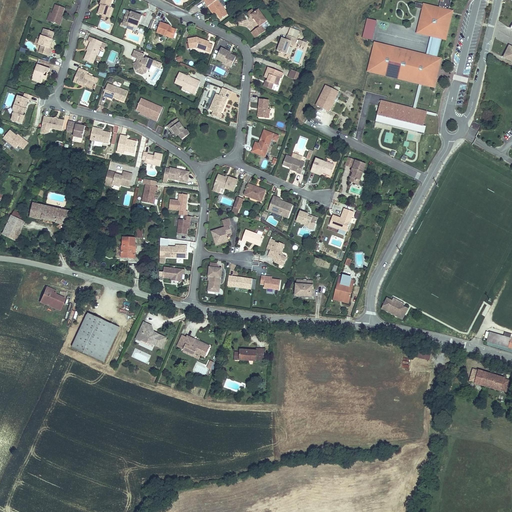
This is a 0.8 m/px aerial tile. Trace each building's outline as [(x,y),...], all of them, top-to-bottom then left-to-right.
[(99,0),(95,12),(103,16),(105,11),(109,12),(111,7),(109,7),(111,0),(99,0)] [(215,0),(212,0),(205,5),(211,15),(214,13),(219,21),(226,16),(215,0)] [(437,8),(414,2),(412,9),(420,11),(415,32),(430,35),(441,38),(446,39),(452,11),(449,10),(451,0),(442,0),(442,2),(439,2),(437,8)] [(63,7),(52,4),(48,16),(50,17),(49,21),(58,24),(63,7)] [(256,10),(252,12),(250,10),(243,14),(246,17),(248,16),(257,28),(248,33),(252,39),(262,31),(258,26),(264,22),(256,10)] [(126,13),(122,27),(127,28),(128,24),(138,27),(141,17),(126,13)] [(367,18),(362,37),(372,40),(377,21),(367,18)] [(167,26),(158,23),(154,33),(172,40),(175,31),(166,28),(167,26)] [(42,31),(37,47),(45,50),(43,57),(51,59),(52,52),(51,52),(52,47),(51,47),(54,34),(42,31)] [(430,35),(425,53),(437,56),(441,38),(430,35)] [(295,40),(285,36),(283,41),(279,39),(275,51),(284,55),(288,44),(293,46),(295,40)] [(195,39),(186,42),(189,51),(195,49),(208,54),(210,47),(207,45),(204,44),(204,43),(195,39)] [(305,47),(307,42),(299,39),(297,44),(305,47)] [(91,43),(88,42),(82,59),(92,63),(100,43),(92,40),(91,43)] [(437,56),(425,53),(375,41),(368,71),(433,87),(440,57),(437,56)] [(225,52),(219,49),(214,61),(221,63),(220,65),(229,69),(233,58),(225,54),(225,52)] [(135,59),(139,60),(138,62),(136,63),(133,69),(134,73),(140,75),(144,74),(145,71),(148,72),(150,66),(152,67),(154,62),(146,59),(145,60),(142,59),(143,55),(133,51),(130,57),(135,59)] [(35,66),(30,83),(39,85),(41,80),(43,74),(46,75),(48,70),(35,66)] [(94,86),(97,80),(85,75),(86,72),(78,69),(75,77),(78,78),(76,84),(83,87),(84,86),(91,89),(92,85),(94,86)] [(280,74),(266,69),(262,79),(265,80),(263,85),(269,87),(270,84),(274,86),(277,79),(278,80),(280,74)] [(299,83),(302,75),(289,70),(286,78),(299,83)] [(197,83),(177,75),(172,85),(188,92),(188,94),(192,96),(197,83)] [(128,93),(107,85),(103,97),(107,98),(108,96),(124,102),(128,93)] [(335,97),(338,92),(325,86),(315,106),(320,108),(325,110),(328,112),(333,103),(335,97)] [(213,94),(207,110),(210,112),(219,115),(225,99),(227,99),(230,92),(220,88),(217,95),(213,94)] [(29,102),(30,97),(22,95),(21,98),(16,97),(12,110),(14,114),(22,116),(27,101),(29,102)] [(159,115),(153,112),(156,107),(142,100),(136,111),(149,117),(148,119),(155,122),(159,115)] [(257,100),(256,109),(259,109),(258,118),(267,119),(268,110),(266,110),(267,101),(257,100)] [(376,123),(424,132),(428,110),(380,100),(376,123)] [(161,109),(156,107),(153,112),(159,115),(161,109)] [(219,115),(210,112),(208,116),(218,120),(220,116),(219,115)] [(63,122),(43,117),(39,130),(45,131),(45,129),(60,133),(63,122)] [(169,131),(170,130),(175,136),(177,135),(180,140),(187,135),(184,130),(183,131),(176,120),(166,127),(169,131)] [(80,126),(67,123),(64,133),(72,134),(71,138),(82,140),(84,128),(79,128),(80,126)] [(103,131),(91,128),(88,141),(92,142),(91,147),(99,150),(100,144),(108,145),(110,134),(102,133),(103,131)] [(271,135),(263,132),(258,145),(253,143),(250,154),(263,159),(271,135)] [(8,133),(3,140),(15,151),(17,148),(21,151),(26,145),(16,136),(15,138),(8,133)] [(127,138),(120,136),(117,152),(123,153),(124,151),(133,153),(135,146),(132,145),(132,142),(127,141),(127,138)] [(147,155),(142,154),(140,162),(145,163),(145,166),(159,168),(162,157),(155,155),(154,158),(147,157),(147,155)] [(300,161),(284,156),(281,165),(288,168),(287,170),(299,175),(303,164),(299,163),(300,161)] [(332,166),(314,159),(310,171),(314,173),(315,171),(319,173),(320,171),(329,175),(332,166)] [(358,185),(365,165),(354,161),(350,173),(352,173),(348,182),(358,185)] [(176,169),(168,168),(166,179),(186,183),(186,179),(185,179),(186,173),(178,172),(175,171),(176,169)] [(121,177),(107,173),(104,184),(111,186),(110,188),(117,190),(118,188),(127,191),(132,176),(122,172),(121,177)] [(216,174),(211,185),(212,185),(218,188),(221,189),(222,188),(232,192),(236,181),(227,177),(226,178),(216,174)] [(264,191),(246,185),(242,196),(260,202),(264,191)] [(157,188),(145,186),(140,203),(152,205),(155,193),(156,194),(157,188)] [(179,216),(185,216),(185,211),(184,211),(185,195),(177,194),(177,200),(168,199),(167,210),(179,211),(179,216)] [(241,199),(235,196),(233,203),(230,209),(236,212),(241,199)] [(272,205),(269,212),(286,218),(290,207),(277,202),(278,200),(271,197),(269,203),(272,205)] [(70,214),(33,204),(29,218),(66,227),(70,214)] [(346,230),(352,213),(343,210),(339,219),(331,216),(328,226),(337,229),(338,227),(346,230)] [(14,212),(12,216),(21,220),(23,216),(14,212)] [(316,218),(298,212),(295,221),(301,223),(300,225),(306,227),(307,225),(313,227),(316,218)] [(21,220),(12,216),(2,234),(15,241),(24,222),(21,220)] [(189,222),(189,216),(185,216),(179,216),(177,216),(176,234),(185,235),(186,222),(189,222)] [(221,229),(210,233),(213,241),(223,243),(226,236),(230,234),(227,227),(228,227),(226,220),(219,222),(221,229)] [(262,237),(243,230),(239,241),(245,243),(246,241),(258,245),(262,237)] [(143,243),(143,235),(136,234),(135,242),(143,243)] [(269,240),(265,250),(269,252),(273,253),(272,257),(274,258),(275,260),(274,264),(283,267),(286,259),(282,258),(280,253),(283,246),(277,244),(277,245),(273,243),(273,242),(269,240)] [(133,247),(122,246),(122,250),(120,250),(119,262),(133,263),(134,252),(133,252),(133,247)] [(186,247),(181,247),(181,249),(159,247),(158,264),(162,264),(163,257),(185,259),(186,247)] [(207,267),(206,281),(207,281),(207,288),(214,289),(215,282),(218,283),(220,268),(218,268),(208,267),(207,267)] [(182,270),(163,268),(161,278),(170,279),(170,281),(179,282),(180,275),(181,275),(182,270)] [(254,279),(231,277),(230,287),(253,289),(254,279)] [(260,277),(259,285),(263,285),(262,289),(278,291),(279,280),(264,279),(265,277),(260,277)] [(347,298),(352,279),(337,277),(331,299),(336,300),(337,297),(347,298)] [(295,281),(295,285),(294,285),(293,296),(310,297),(310,286),(309,286),(310,282),(295,281)] [(217,292),(218,283),(215,282),(214,289),(207,288),(206,291),(217,292)] [(46,286),(41,298),(60,307),(64,298),(54,293),(56,290),(46,286)] [(60,307),(41,298),(40,300),(59,309),(60,307)] [(402,319),(408,309),(403,306),(404,303),(393,298),(392,301),(387,298),(382,308),(402,319)] [(68,311),(71,302),(65,300),(63,309),(68,311)] [(119,327),(88,312),(71,347),(103,362),(119,327)] [(143,321),(136,338),(151,345),(152,343),(160,346),(165,336),(152,330),(151,324),(143,321)] [(487,343),(511,349),(511,336),(511,337),(511,339),(490,332),(487,343)] [(208,348),(185,337),(184,338),(180,336),(175,347),(179,349),(180,346),(183,348),(181,351),(191,355),(193,352),(204,357),(208,348)] [(415,347),(412,357),(429,361),(432,352),(415,347)] [(191,355),(181,351),(181,353),(197,360),(200,355),(193,352),(191,355)] [(230,355),(230,363),(254,364),(254,363),(262,363),(262,359),(255,359),(255,353),(237,352),(237,355),(230,355)] [(505,378),(475,371),(471,383),(477,384),(476,385),(502,392),(502,391),(509,392),(511,381),(505,380),(505,378)]
